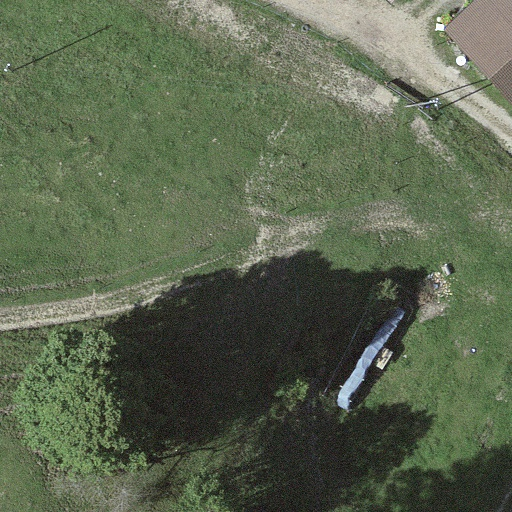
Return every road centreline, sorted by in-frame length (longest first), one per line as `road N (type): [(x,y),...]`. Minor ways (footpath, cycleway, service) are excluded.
road 1 (track): [(511,228),(396,212),(150,288),(0,319)]
road 2 (track): [(287,0),(511,129)]
